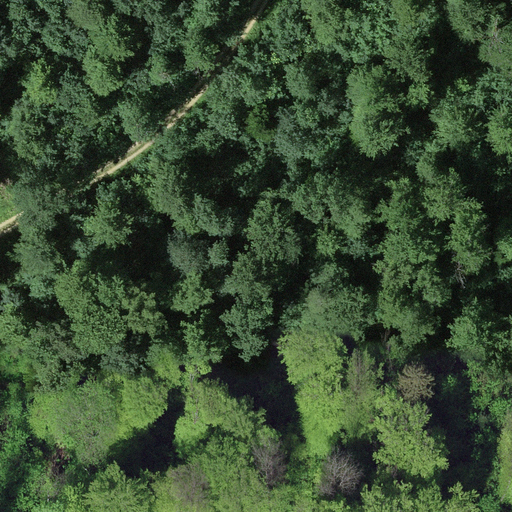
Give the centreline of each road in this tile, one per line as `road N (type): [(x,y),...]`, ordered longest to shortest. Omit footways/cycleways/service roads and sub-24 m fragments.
road 1 (track): [(0,388),(34,392),(155,377),(398,331),(511,342)]
road 2 (track): [(259,0),(182,107),(132,150),(0,225)]
